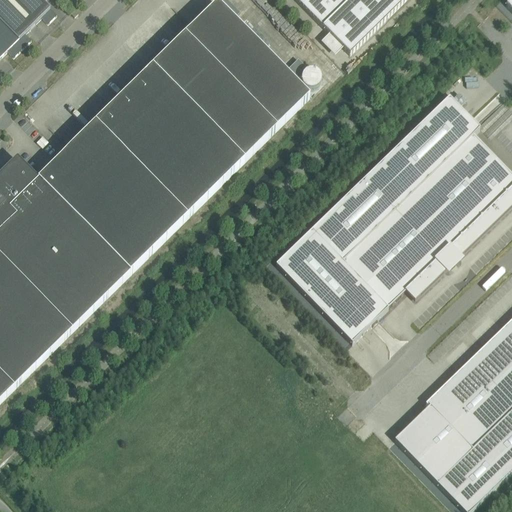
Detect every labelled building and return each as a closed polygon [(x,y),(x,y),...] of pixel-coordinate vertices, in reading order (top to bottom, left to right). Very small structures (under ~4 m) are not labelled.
[(0,0),(0,60),(7,54),(14,60),(31,43),(25,36),(41,20),(48,27),(57,18),(39,0),(0,0)] [(293,0),(350,57),(407,0),(293,0)] [(0,405),(310,100),(217,6),(153,70),(64,158),(38,183),(17,162),(1,178),(0,176),(0,175),(1,174),(0,174),(0,405)] [(300,36),(277,60),(295,77),(318,52),(300,36)] [(324,57),(303,78),(321,95),(341,74),(324,57)] [(511,177),(474,138),(480,132),(449,100),(276,268),(293,286),(352,346),(388,311),(405,294),(415,304),(435,284),(434,283),(444,273),(445,275),(511,210),(511,177)] [(511,322),(425,407),(429,410),(395,443),(461,511),(474,511),(511,475),(511,322)] [(364,441),(374,433),(366,423),(356,430),(364,441)]
